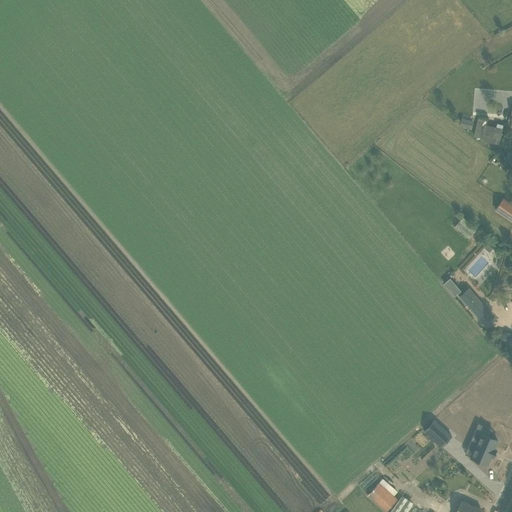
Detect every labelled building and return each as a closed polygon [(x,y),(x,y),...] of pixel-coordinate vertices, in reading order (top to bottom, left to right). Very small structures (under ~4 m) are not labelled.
[(464,97),(500,99),(500,91),(503,91),(504,82),(465,80),(464,97)] [(499,107),(498,121),(506,121),(508,108),(499,107)] [(504,126),(487,122),(488,119),(477,116),(473,137),(500,143),(504,126)] [(462,117),(459,124),(471,128),(473,120),(462,117)] [(511,205),(502,198),(495,209),(511,220),(511,205)] [(450,277),(444,283),(455,295),(461,289),(450,277)] [(475,295),(466,303),(480,318),(488,311),(475,295)] [(498,341),(511,344),(511,335),(511,334),(506,333),(506,334),(500,332),(498,341)] [(441,447),(451,435),(434,420),(424,431),(441,447)] [(474,441),(468,455),(487,464),(491,456),(492,456),(495,449),(494,448),(497,440),(481,433),(477,442),(474,441)] [(397,499),(394,497),(378,483),(368,495),(386,511),(397,499)] [(455,511),(480,511),(481,510),(461,500),(455,511)]
